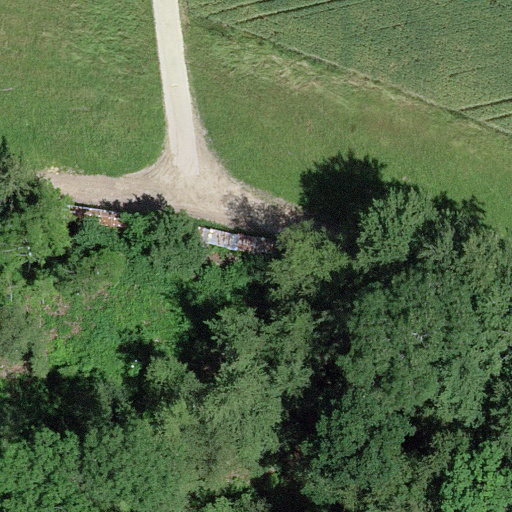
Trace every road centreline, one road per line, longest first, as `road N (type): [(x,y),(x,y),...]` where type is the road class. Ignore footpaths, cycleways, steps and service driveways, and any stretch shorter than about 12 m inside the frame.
road 1 (track): [(166,0),(183,131),(182,192),(511,293)]
road 2 (track): [(182,192),(0,173)]
